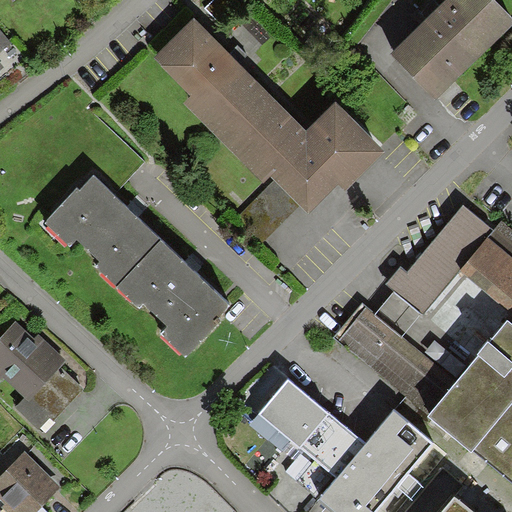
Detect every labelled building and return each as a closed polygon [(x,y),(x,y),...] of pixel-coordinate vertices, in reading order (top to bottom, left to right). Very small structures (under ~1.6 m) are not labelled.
[(511,20),(491,0),(452,0),(392,60),(437,105),(511,29),(511,20)] [(188,27),(159,58),(304,191),(329,165),(341,175),(370,143),(327,103),(301,131),(188,27)] [(0,55),(12,45),(0,31),(0,55)] [(86,175),(47,217),(179,339),(218,297),(86,175)] [(470,198),(395,287),(435,320),(478,269),(510,231),(470,198)] [(511,232),(510,231),(478,269),(511,297),(511,232)] [(373,303),(344,338),(415,398),(435,414),(465,378),(373,303)] [(479,450),(511,410),(511,322),(465,378),(435,414),(464,438),(479,450)] [(11,323),(0,335),(0,366),(28,391),(18,401),(36,417),(72,378),(11,323)] [(289,378),(261,412),(317,458),(298,481),(316,495),(334,473),(335,474),(364,440),(289,378)] [(335,474),(318,494),(339,511),(372,511),(433,440),(393,406),(364,440),(335,474)] [(511,488),(511,410),(479,450),(474,457),(511,488)] [(50,483),(21,456),(0,477),(0,489),(23,511),(50,483)] [(477,511),(454,492),(436,511),(477,511)]
